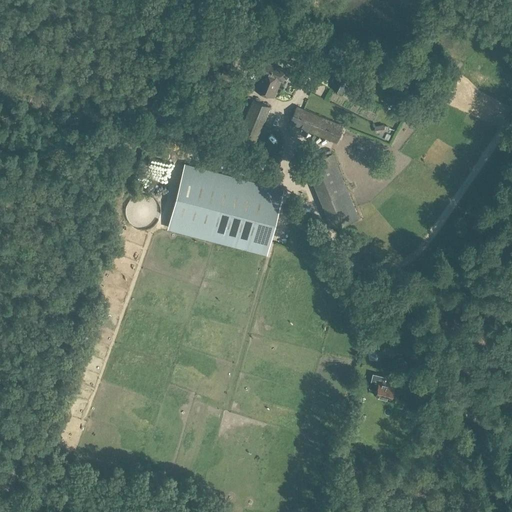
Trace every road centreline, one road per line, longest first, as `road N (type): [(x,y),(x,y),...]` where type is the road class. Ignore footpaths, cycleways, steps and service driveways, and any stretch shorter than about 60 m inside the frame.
road 1 (track): [(0,495),(119,130),(141,86)]
road 2 (unknown): [(356,256),(384,264),(409,256),(511,112)]
road 3 (track): [(511,437),(464,414),(498,511)]
road 4 (track): [(141,86),(0,147)]
